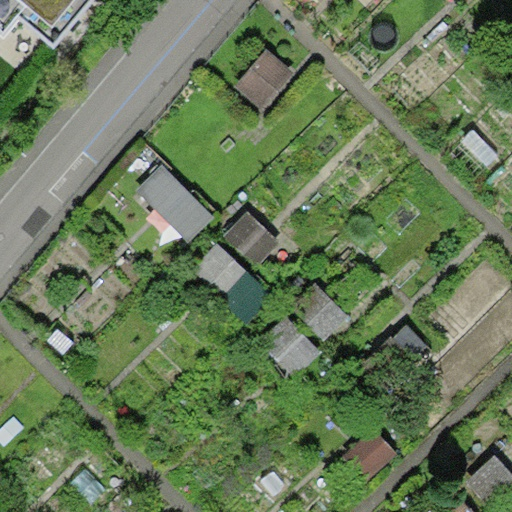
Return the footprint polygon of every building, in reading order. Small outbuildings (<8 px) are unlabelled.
[(107,0),(0,0),(0,49),(11,59),(36,29),(63,52),(107,0)] [(292,73),(266,51),(235,87),(261,109),(292,73)] [(213,217),(162,163),(134,190),(185,244),(213,217)] [(250,211),(225,235),(255,268),(281,243),(250,211)] [(271,295),(218,244),(191,272),(245,323),(271,295)] [(314,280),(290,305),(322,338),(347,313),(314,280)] [(319,356),(284,317),(258,341),(293,379),(319,356)] [(428,352),(407,327),(359,367),(381,393),(428,352)] [(397,452),(373,426),(342,455),(366,480),(397,452)] [(511,498),(511,473),(495,455),(469,479),(498,511),(511,498)] [(472,511),(459,498),(443,511),(472,511)]
